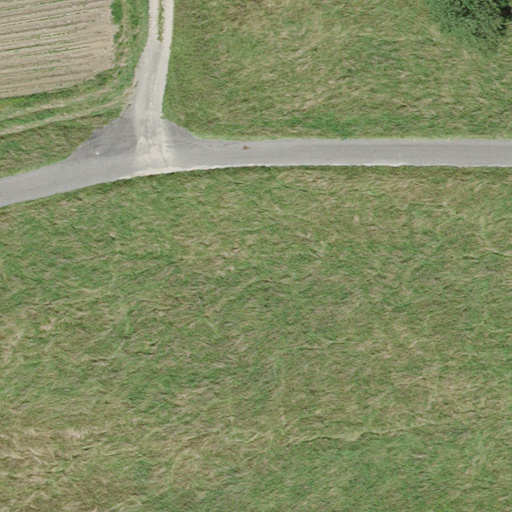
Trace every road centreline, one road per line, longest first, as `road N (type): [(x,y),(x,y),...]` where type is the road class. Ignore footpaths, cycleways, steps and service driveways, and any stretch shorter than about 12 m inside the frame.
road 1 (track): [(0,191),(126,159),(511,152)]
road 2 (track): [(126,159),(145,0)]
